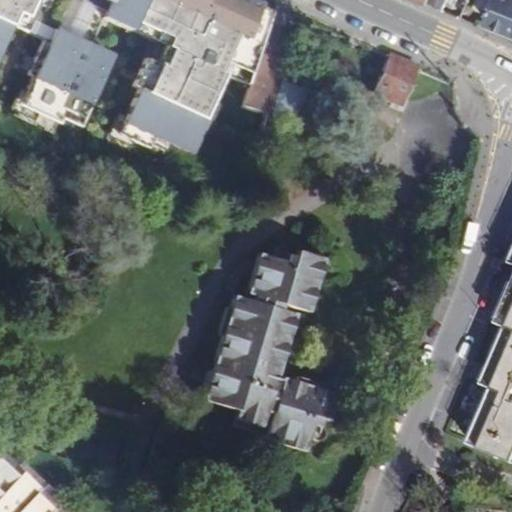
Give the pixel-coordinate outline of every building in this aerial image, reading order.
[(0,0),(0,43),(10,21),(26,29),(39,0),(49,0),(52,1),(52,0),(0,0)] [(143,159),(149,147),(187,164),(203,131),(198,129),(219,84),(216,83),(221,73),(246,85),(258,50),(268,22),(222,1),(222,0),(85,0),(80,12),(100,21),(97,28),(125,41),(129,32),(166,48),(161,57),(158,55),(150,73),(140,69),(127,96),(133,99),(112,144),(143,159)] [(460,18),(468,0),(428,0),(427,5),(460,18)] [(511,36),(511,0),(496,0),(486,26),(511,36)] [(285,59),(298,15),(273,4),(268,22),(258,50),(285,59)] [(21,85),(26,87),(14,111),(32,119),(31,123),(53,133),(56,128),(74,137),(107,67),(60,45),(55,56),(38,48),(21,85)] [(269,115),(285,59),(258,50),(251,73),(242,105),(269,115)] [(400,105),(418,66),(388,53),(371,92),(400,105)] [(231,296),(200,401),(234,410),(230,425),(261,435),(260,440),(301,453),(309,427),(317,429),(320,420),(325,421),(333,394),(273,376),(292,314),(278,310),(280,305),(304,312),(321,259),(293,250),(291,257),(285,254),(282,261),(256,254),(244,293),(260,299),(258,304),(231,296)] [(511,302),(502,326),(511,330),(488,387),(498,391),(474,447),(511,462),(511,302)] [(46,511),(38,490),(18,472),(14,476),(0,462),(0,511),(46,511)]
